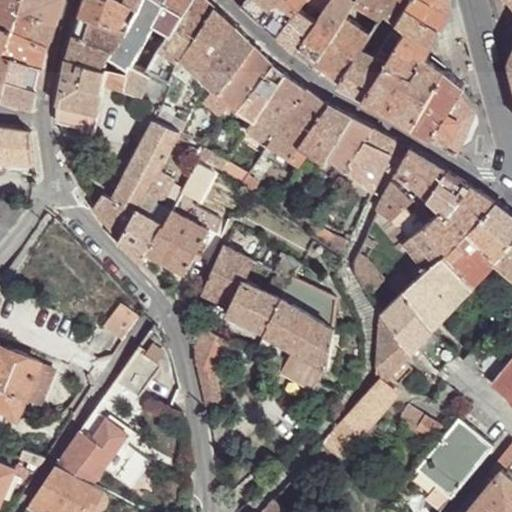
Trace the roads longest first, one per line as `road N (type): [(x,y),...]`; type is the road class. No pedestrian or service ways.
road 1 (residential): [(220,0),(317,81),(511,190)]
road 2 (residential): [(18,511),(160,303)]
road 3 (residential): [(209,511),(178,332),(160,303)]
road 4 (residential): [(58,184),(43,119),(75,0)]
road 5 (residential): [(160,303),(95,238),(58,184)]
road 6 (secondary): [(511,134),(469,0)]
